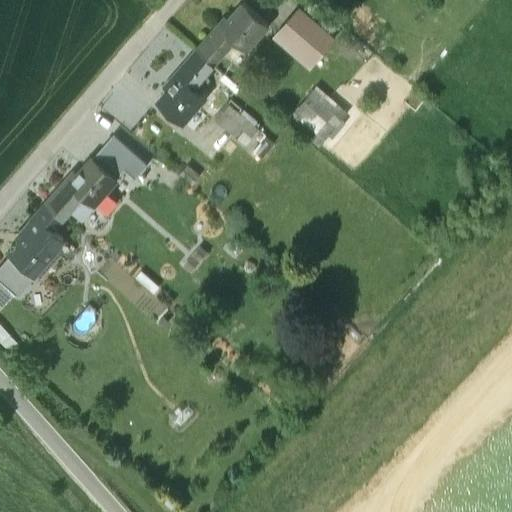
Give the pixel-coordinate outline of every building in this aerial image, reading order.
[(243,2),(228,20),(224,17),(207,37),(223,50),(233,38),(246,49),(268,23),(243,2)] [(300,2),(274,33),(312,66),(338,35),(300,2)] [(213,62),(223,50),(207,37),(197,49),(213,62)] [(203,75),(213,62),(197,49),(187,61),(203,75)] [(203,75),(187,61),(171,80),(174,84),(160,101),(183,120),(203,96),(193,87),(203,75)] [(317,83),(293,112),(317,132),(312,138),(321,145),(350,110),(317,83)] [(228,100),(214,116),(248,145),(262,128),(228,100)] [(148,166),(113,136),(94,158),(117,179),(118,179),(125,170),(136,180),(148,166)] [(94,158),(79,175),(74,171),(46,203),(63,219),(71,210),(82,220),(118,179),(117,179),(94,158)] [(201,173),(187,162),(179,172),(193,183),(201,173)] [(56,214),(44,204),(12,239),(15,242),(4,253),(8,257),(32,278),(55,253),(67,240),(48,223),(56,214)] [(183,265),(192,271),(209,250),(201,244),(183,265)] [(32,278),(8,257),(0,266),(0,281),(16,295),(32,278)]
